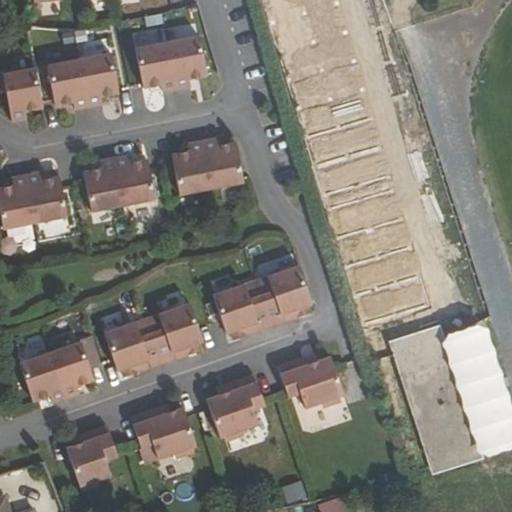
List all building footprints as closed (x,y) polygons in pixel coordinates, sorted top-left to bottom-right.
[(177,91),(191,90),(190,82),(207,77),(199,40),(168,46),(177,91)] [(161,87),(164,94),(177,91),(168,46),(135,53),(143,90),(161,87)] [(89,109),(101,107),(101,100),(120,96),(113,58),(80,64),(89,109)] [(74,112),(89,109),(80,64),(46,70),(54,109),(72,106),(74,112)] [(12,123),(26,121),(24,117),(43,113),(35,72),(3,79),(9,111),(12,123)] [(202,143),(212,193),(244,188),(235,141),(218,144),(217,139),(202,143)] [(179,199),(212,193),(202,143),(189,145),(188,151),(171,155),(179,199)] [(114,159),(123,210),(156,203),(148,159),(130,162),(129,157),(114,159)] [(91,216),(123,210),(114,159),(101,161),(102,167),(82,173),(91,216)] [(25,177),(35,226),(68,220),(60,177),(41,179),(40,173),(25,177)] [(0,219),(3,233),(35,226),(25,177),(11,180),(12,185),(0,187),(0,219)] [(318,191),(322,203),(364,191),(360,179),(318,191)] [(310,306),(297,266),(265,278),(270,293),(260,297),(271,328),(296,319),(309,315),(306,307),(310,306)] [(248,337),(271,328),(260,297),(250,300),(245,284),(213,296),(225,335),(228,333),(232,342),(248,337)] [(162,365),(187,357),(202,352),(200,344),(203,342),(189,304),(156,315),(161,330),(151,334),(162,365)] [(358,324),(365,349),(415,335),(408,309),(358,324)] [(138,373),(162,365),(151,334),(139,338),(134,323),(103,333),(115,373),(119,373),(121,379),(138,373)] [(485,454),(511,446),(511,404),(487,328),(448,340),(485,454)] [(436,338),(392,352),(430,470),(474,456),(436,338)] [(93,383),(95,382),(78,339),(48,350),(65,400),(77,396),(79,395),(77,389),(82,387),(88,384),(93,383)] [(54,403),(65,400),(48,350),(18,360),(33,405),(50,399),(52,404),(54,403)] [(276,369),(285,392),(288,401),(296,398),(303,413),(319,407),(328,411),(336,407),(341,400),(343,399),(329,358),(318,362),(315,355),(303,360),(276,369)] [(253,377),(227,386),(214,390),(216,396),(202,400),(216,442),(221,441),(228,445),(236,442),(242,434),(258,428),(253,413),(264,409),(261,399),(253,377)] [(130,419),(138,442),(141,450),(150,447),(157,462),(175,456),(183,460),(191,459),(197,448),(183,407),(170,412),(168,406),(155,410),(130,419)] [(106,427),(79,436),(69,440),(72,446),(64,449),(78,490),(83,493),(89,491),(92,491),(95,485),(112,479),(106,463),(117,458),(114,450),(106,427)] [(286,501),(305,497),(302,481),(282,485),(286,501)] [(346,498),(321,506),(322,511),(348,511),(351,511),(346,498)]
